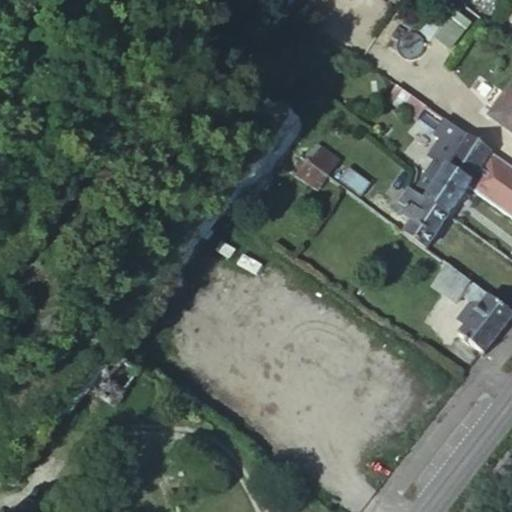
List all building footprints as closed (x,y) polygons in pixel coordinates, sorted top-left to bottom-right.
[(475,35),(440,9),(421,36),(456,61),(475,35)] [(511,87),(491,117),(511,131),(511,87)] [(464,134),(407,93),(396,108),(447,146),(453,150),(464,134)] [(460,155),(471,139),(464,134),(453,150),(460,155)] [(471,191),(511,219),(511,168),(471,139),(460,155),(449,170),(473,187),(471,191)] [(315,146),(304,162),(325,178),(336,161),(315,146)] [(453,150),(447,146),(437,160),(449,170),(460,155),(453,150)] [(449,170),(437,160),(418,186),(430,196),(449,170)] [(361,201),(372,188),(348,170),(339,182),(361,201)] [(425,203),(450,220),(471,191),(473,187),(449,170),(430,196),(425,203)] [(430,196),(418,186),(413,194),(425,203),(430,196)] [(410,224),(403,234),(427,252),(450,220),(425,203),(413,194),(408,190),(403,197),(398,205),(407,211),(402,219),(410,224)] [(391,211),(402,219),(407,211),(398,205),(395,203),(391,211)] [(453,304),(460,294),(469,282),(445,264),(429,286),(453,304)] [(458,335),(483,354),(511,315),(511,313),(469,282),(460,294),(477,308),(458,335)] [(120,357),(89,390),(115,406),(139,369),(120,357)]
